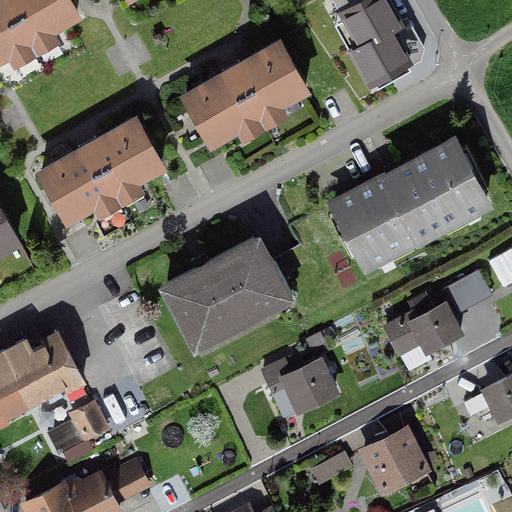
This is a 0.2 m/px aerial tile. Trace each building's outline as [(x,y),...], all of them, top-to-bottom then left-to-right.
[(0,0),(0,56),(75,15),(66,0),(0,0)] [(277,42),(183,95),(209,142),(303,89),(277,42)] [(133,118),(39,171),(66,218),(159,165),(133,118)] [(484,203),(450,139),(332,202),(365,265),(390,253),(387,248),(457,211),(460,216),(484,203)] [(0,247),(15,239),(0,213),(0,247)] [(282,295),(268,268),(252,237),(164,283),(195,341),(282,295)] [(444,288),(458,312),(483,299),(470,274),(444,288)] [(430,359),(425,350),(458,332),(442,303),(432,308),(424,294),(409,302),(416,316),(416,317),(413,311),(384,327),(407,370),(430,359)] [(318,333),(305,340),(313,356),(326,349),(318,333)] [(0,365),(0,417),(77,377),(56,336),(0,365)] [(261,371),(282,416),(332,391),(317,360),(298,370),(291,356),(261,371)] [(492,408),(497,418),(511,411),(511,373),(482,389),(484,392),(470,399),(470,397),(463,401),(469,413),(475,410),(478,415),(492,408)] [(57,453),(104,428),(92,406),(72,416),(73,418),(46,432),(57,453)] [(404,428),(361,449),(381,489),(424,468),(404,428)] [(325,475),(348,463),(342,452),(311,469),(317,481),(325,476),(325,475)] [(134,460),(107,474),(119,499),(146,485),(134,460)] [(76,480),(74,486),(64,491),(74,511),(114,511),(117,511),(98,473),(83,481),(76,480)] [(23,503),(28,511),(74,511),(64,491),(60,484),(23,503)]
